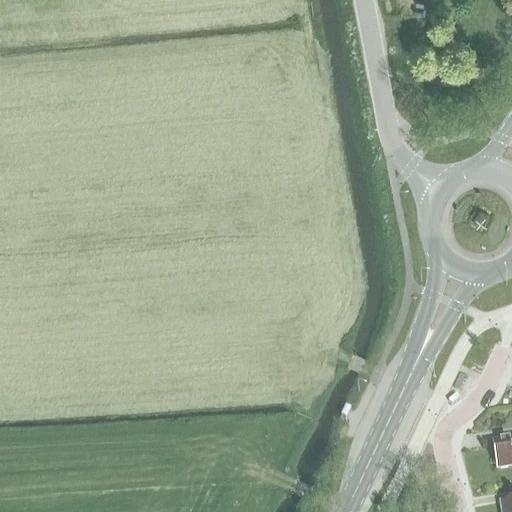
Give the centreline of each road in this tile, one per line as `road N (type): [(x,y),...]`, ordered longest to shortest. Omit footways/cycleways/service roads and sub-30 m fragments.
road 1 (secondary): [(343,511),(461,272)]
road 2 (tertiary): [(360,0),(398,156),(440,195)]
road 3 (residential): [(458,511),(442,441),(477,400),(503,348)]
